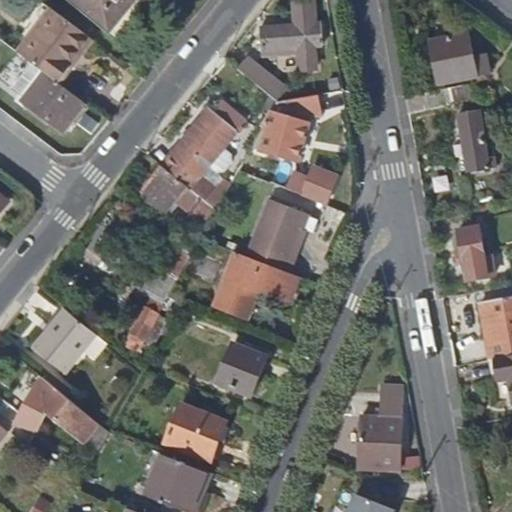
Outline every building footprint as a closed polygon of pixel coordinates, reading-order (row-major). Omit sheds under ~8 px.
[(136,6),(139,0),(67,0),(114,35),(136,6)] [(299,6),(301,27),(261,32),(263,53),(299,48),(302,71),(319,68),(316,46),(323,46),(322,25),(316,25),(314,5),(299,6)] [(61,85),(75,65),(67,59),(85,34),(53,10),(20,53),(48,75),(61,85)] [(75,65),(94,41),(85,34),(67,59),(75,65)] [(469,39),(431,46),(438,87),(488,77),(485,59),(474,60),(469,39)] [(249,59),(239,70),(273,98),(281,87),(249,59)] [(66,133),(87,105),(61,85),(48,75),(27,103),(66,133)] [(454,106),(478,102),(470,88),(407,100),(410,117),(450,110),(454,106)] [(290,118),(274,113),(266,126),(270,128),(263,151),(299,162),(312,118),(323,116),(319,95),(297,100),(290,118)] [(214,112),(167,168),(193,189),(247,124),(232,111),(223,119),(214,112)] [(461,121),(470,178),(491,174),(480,117),(461,121)] [(314,162),(311,172),(295,167),(288,188),(332,203),(342,172),(314,162)] [(258,166),(254,177),(273,185),(277,173),(258,166)] [(207,227),(220,211),(193,189),(167,168),(145,196),(169,214),(178,202),(207,227)] [(270,201),(247,258),(291,276),(303,246),(299,243),(310,217),(270,201)] [(459,233),(468,282),(495,277),(493,265),(486,266),(478,229),(459,233)] [(288,305),(299,279),(291,276),(247,258),(234,252),(212,308),(233,319),(245,288),(288,305)] [(511,299),(474,306),(484,364),(490,363),(511,358),(511,299)] [(69,373),(100,336),(69,309),(39,346),(69,373)] [(133,313),(117,332),(132,345),(149,327),(133,313)] [(234,346),(219,385),(254,398),(268,359),(234,346)] [(511,358),(490,363),(495,385),(507,383),(511,404),(511,358)] [(85,441),(99,424),(44,379),(21,424),(36,433),(50,414),(85,441)] [(380,389),(379,416),(361,415),(360,469),(400,470),(401,445),(402,390),(380,389)] [(0,398),(0,425),(11,434),(19,440),(25,432),(3,415),(10,406),(0,398)] [(181,407),(168,439),(213,457),(225,424),(181,407)] [(0,447),(11,434),(0,425),(0,447)] [(192,509),(207,472),(163,454),(148,493),(192,509)] [(394,511),(395,510),(356,495),(349,511),(394,511)] [(44,497),(32,510),(34,511),(47,511),(53,505),(44,497)]
